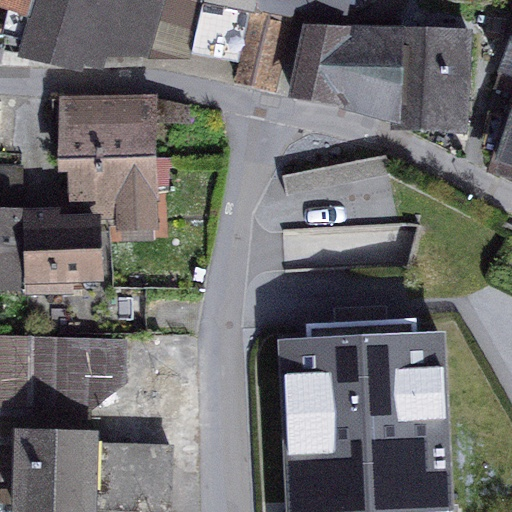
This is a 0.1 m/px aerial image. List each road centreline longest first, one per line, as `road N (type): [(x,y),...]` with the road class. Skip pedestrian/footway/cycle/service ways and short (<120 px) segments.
road 1 (residential): [(228,511),(220,336),(246,180),(281,110)]
road 2 (residential): [(281,110),(152,83),(0,82)]
road 3 (residential): [(511,200),(388,137),(281,110)]
